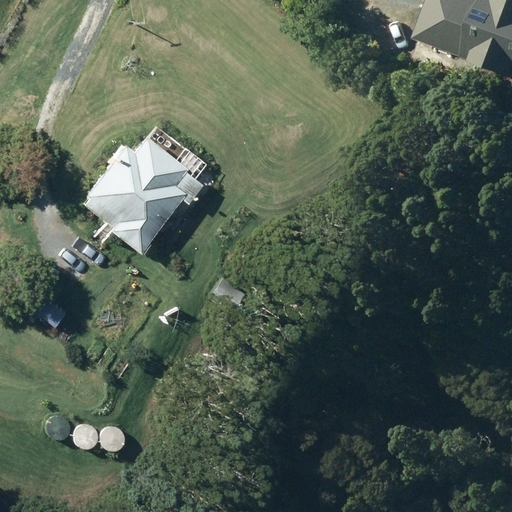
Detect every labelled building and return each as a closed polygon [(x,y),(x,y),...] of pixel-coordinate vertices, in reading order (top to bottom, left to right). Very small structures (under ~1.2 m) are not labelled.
[(511,0),(433,0),(420,36),(473,56),(475,49),(511,63),(511,0)] [(109,223),(107,224),(137,248),(179,196),(184,201),(201,180),(193,173),(198,166),(178,150),(173,156),(143,131),(131,146),(121,138),(82,188),(86,191),(80,199),(109,223)] [(199,168),(202,172),(207,172),(211,168),(211,163),(207,159),(202,160),(199,163),(199,168)] [(153,248),(135,266),(154,285),(172,267),(153,248)] [(130,272),(115,292),(148,318),(163,298),(130,272)]
